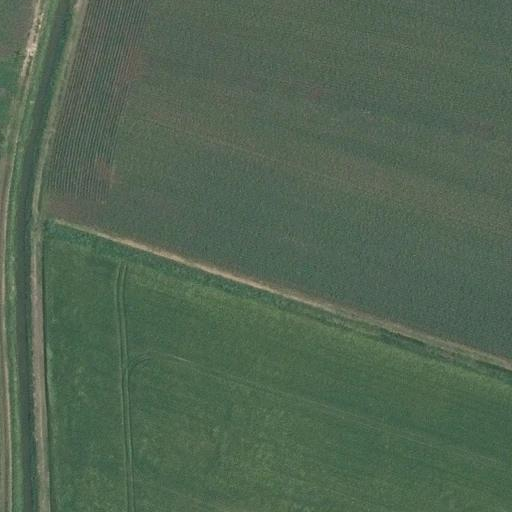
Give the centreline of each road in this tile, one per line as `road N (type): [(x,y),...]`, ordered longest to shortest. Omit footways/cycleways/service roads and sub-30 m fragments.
road 1 (track): [(44,511),(40,195),(86,0)]
road 2 (track): [(4,511),(3,185),(43,0)]
